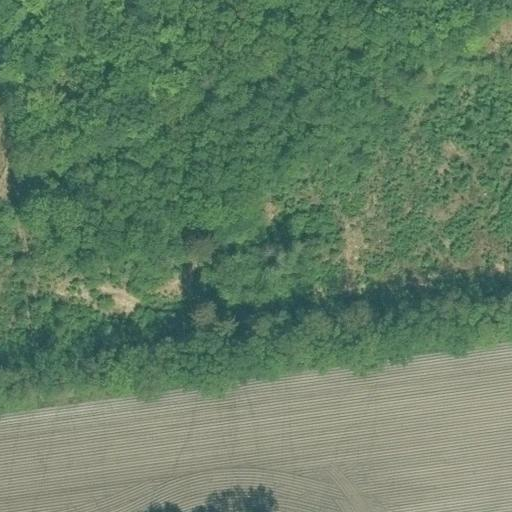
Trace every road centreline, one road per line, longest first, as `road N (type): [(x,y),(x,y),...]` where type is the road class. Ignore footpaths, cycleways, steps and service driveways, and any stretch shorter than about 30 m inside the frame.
road 1 (track): [(441,55),(350,50),(315,58),(34,185)]
road 2 (track): [(34,185),(21,188),(0,58)]
